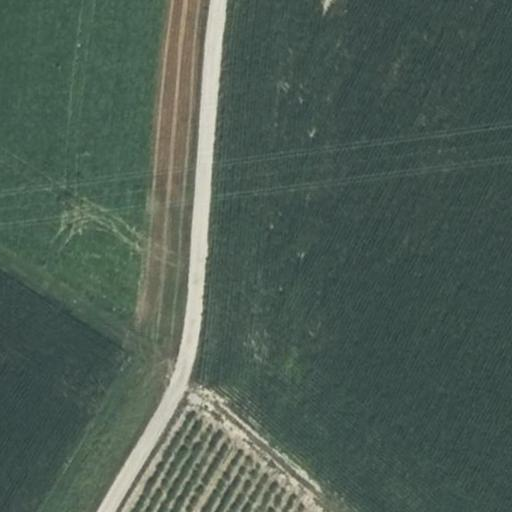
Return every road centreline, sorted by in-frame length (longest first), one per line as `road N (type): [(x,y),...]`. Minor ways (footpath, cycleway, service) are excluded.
road 1 (track): [(108,511),(165,414),(189,346),(223,0)]
road 2 (track): [(0,264),(179,379),(335,511)]
